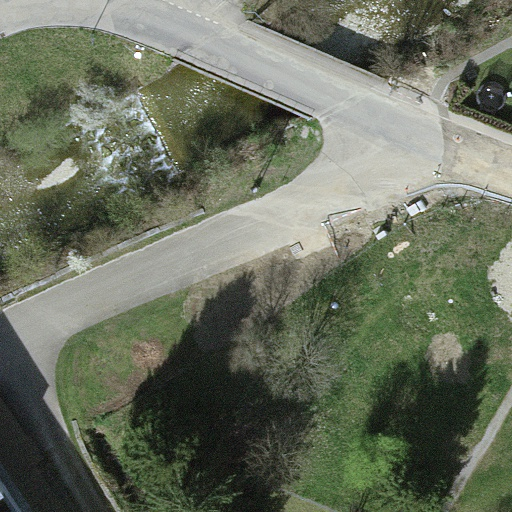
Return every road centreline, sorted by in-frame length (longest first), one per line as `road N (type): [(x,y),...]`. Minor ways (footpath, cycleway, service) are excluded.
road 1 (track): [(431,138),(0,328)]
road 2 (unclassified): [(511,169),(195,35),(90,0)]
